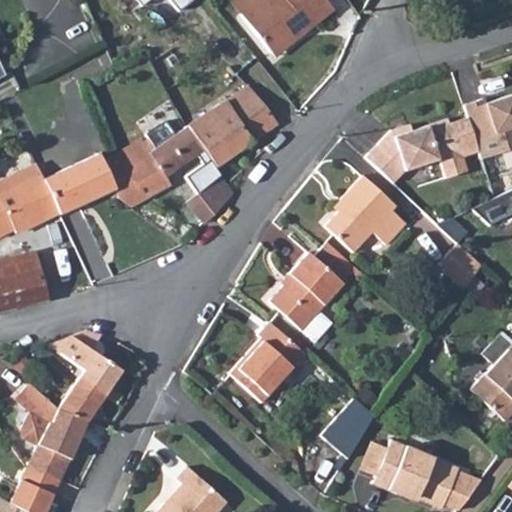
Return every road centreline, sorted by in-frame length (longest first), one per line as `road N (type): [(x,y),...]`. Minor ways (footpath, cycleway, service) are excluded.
road 1 (residential): [(166,310),(335,104),(391,66)]
road 2 (residential): [(157,376),(235,457),(304,511)]
road 3 (residential): [(166,310),(0,334)]
road 4 (residential): [(99,511),(157,376)]
road 5 (residential): [(391,66),(511,31)]
